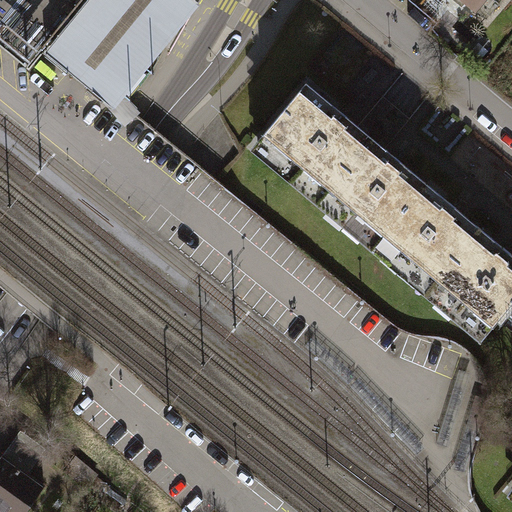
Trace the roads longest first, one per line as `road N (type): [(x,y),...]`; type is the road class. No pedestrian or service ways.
road 1 (residential): [(243,0),(0,343)]
road 2 (residential): [(511,128),(359,0)]
